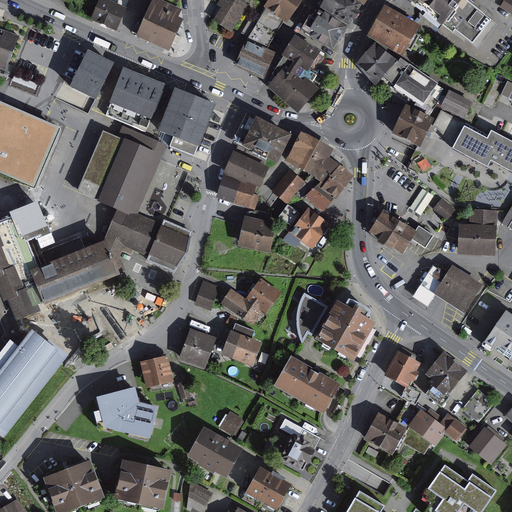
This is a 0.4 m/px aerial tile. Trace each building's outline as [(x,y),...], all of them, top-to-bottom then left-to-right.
[(124,9),(104,0),(100,0),(93,18),(115,28),(124,9)] [(180,9),(159,0),(155,0),(140,36),(169,48),(180,22),(175,20),(180,9)] [(216,22),(231,31),(246,7),(242,4),(244,0),(223,0),(219,6),(224,9),(216,22)] [(269,0),(265,5),(286,20),(300,0),(269,0)] [(362,5),(353,0),(328,0),(323,8),(351,24),(362,5)] [(416,0),(418,7),(413,16),(422,23),(477,62),(496,39),(490,35),(502,19),(478,0),(474,0),(474,1),(473,0),(416,0)] [(511,0),(507,0),(503,7),(511,13),(511,0)] [(421,27),(386,7),(368,38),(404,58),(409,49),(413,52),(422,36),(417,33),(421,27)] [(335,50),(348,28),(322,13),(317,20),(310,16),(302,31),(335,50)] [(245,45),(236,66),(264,78),(273,56),(263,52),(277,33),(259,22),(245,45)] [(0,67),(5,69),(18,35),(0,27),(0,67)] [(274,83),(298,104),(315,84),(313,81),(319,75),(310,68),(318,54),(297,38),(287,57),(292,60),(291,63),(274,83)] [(399,60),(376,44),(359,67),(382,84),(399,60)] [(89,53),(73,87),(98,98),(113,64),(89,53)] [(397,87),(424,105),(429,99),(439,105),(446,87),(412,63),(402,59),(392,75),(401,81),(397,87)] [(164,85),(126,71),(111,110),(148,124),(164,85)] [(511,85),(508,84),(503,95),(511,99),(511,85)] [(472,103),(450,93),(444,106),(466,117),(472,103)] [(194,156),(212,110),(177,95),(162,133),(175,138),(172,147),(194,156)] [(60,121),(34,109),(14,153),(41,164),(60,121)] [(407,110),(396,134),(419,146),(431,121),(407,110)] [(511,168),(511,133),(490,125),(488,130),(445,112),(437,132),(473,146),(471,150),(489,158),(487,163),(498,168),(500,163),(511,168)] [(290,139),(248,118),(236,144),(238,147),(227,171),(263,184),(270,161),(277,165),(290,139)] [(323,176),(325,176),(340,163),(330,154),(332,147),(305,133),(291,161),(318,175),(323,176)] [(117,210),(134,217),(163,147),(139,138),(135,148),(124,144),(100,203),(117,210)] [(331,171),(325,176),(324,178),(316,177),(304,195),(326,210),(337,196),(341,191),(347,185),(355,173),(343,161),(340,163),(331,171)] [(263,185),(225,173),(218,196),(256,207),(263,185)] [(302,184),(290,175),(275,193),(287,202),(302,184)] [(39,199),(11,208),(23,239),(41,232),(42,236),(52,233),(39,199)] [(454,210),(442,200),(435,209),(447,218),(454,210)] [(461,248),(499,248),(499,205),(471,205),(471,220),(461,220),(461,248)] [(331,222),(310,207),(293,230),(314,245),(331,222)] [(511,225),(511,207),(501,226),(508,230),(511,225)] [(106,240),(125,248),(175,269),(187,250),(189,233),(164,223),(162,226),(134,217),(117,210),(106,240)] [(270,252),(278,221),(246,213),(242,230),(236,229),(233,243),(270,252)] [(416,234),(384,214),(371,235),(404,255),(412,242),(427,252),(435,238),(420,229),(416,234)] [(125,248),(106,240),(85,246),(81,235),(41,250),(46,261),(40,263),(41,267),(31,271),(8,218),(0,220),(0,315),(15,349),(32,327),(50,341),(59,330),(47,299),(119,273),(125,263),(121,255),(125,248)] [(484,281),(454,262),(449,270),(435,261),(422,281),(466,309),(484,281)] [(257,325),(279,293),(260,280),(246,301),(231,291),(224,302),(257,325)] [(204,284),(197,303),(210,307),(216,289),(204,284)] [(325,310),(306,298),(301,308),(299,322),(301,338),(303,341),(308,332),(311,334),(325,310)] [(345,309),(339,307),(319,344),(356,363),(375,326),(371,324),(371,322),(370,320),(368,317),(369,314),(365,310),(359,306),(353,304),(347,303),(345,309)] [(487,341),(511,358),(511,316),(507,313),(487,341)] [(234,329),(231,328),(222,353),(253,364),(262,339),(254,336),(256,329),(237,322),(234,329)] [(32,327),(15,349),(0,367),(0,428),(5,432),(67,354),(50,341),(32,327)] [(213,342),(192,334),(182,361),(204,369),(213,342)] [(424,359),(401,347),(387,373),(409,385),(413,377),(416,379),(421,370),(418,369),(424,359)] [(469,366),(445,348),(425,374),(435,382),(428,392),(444,404),(452,394),(449,392),(469,366)] [(171,380),(166,358),(143,363),(148,385),(171,380)] [(338,384),(291,358),(276,385),(323,411),(338,384)] [(417,392),(407,387),(402,396),(412,401),(417,392)] [(106,425),(149,435),(156,407),(138,403),(134,388),(99,398),(106,425)] [(493,403),(478,391),(463,409),(478,421),(493,403)] [(445,443),(450,435),(446,432),(450,426),(442,420),(418,405),(405,399),(396,416),(410,424),(408,428),(437,444),(440,440),(445,443)] [(409,424),(380,409),(366,435),(395,451),(401,439),(427,453),(432,442),(407,428),(409,424)] [(470,423),(449,409),(442,419),(463,433),(470,423)] [(243,418),(231,411),(223,424),(235,431),(243,418)] [(305,468),(322,436),(286,417),(281,427),(296,435),(284,457),(305,468)] [(504,445),(485,429),(471,446),(491,462),(504,445)] [(239,452),(204,434),(191,459),(226,477),(239,452)] [(446,461),(426,492),(433,497),(425,510),(428,511),(482,511),(499,486),(474,470),(470,477),(446,461)] [(170,475),(124,466),(117,502),(162,511),(170,475)] [(89,467),(46,483),(56,511),(73,511),(102,502),(89,467)] [(272,476),(261,470),(247,497),(276,511),(277,511),(290,486),(284,483),(286,480),(273,473),(272,476)] [(190,508),(196,511),(203,511),(213,495),(192,483),(190,508)] [(359,491),(346,511),(379,511),(383,505),(359,491)] [(5,511),(27,511),(20,498),(2,506),(5,511)]
